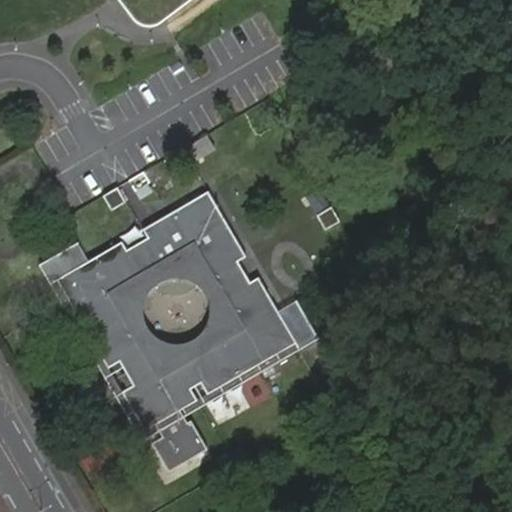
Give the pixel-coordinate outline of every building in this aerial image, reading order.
[(109,0),(132,34),(184,0),(109,0)] [(97,31),(81,3),(52,19),(68,47),(97,31)] [(99,25),(118,49),(137,34),(118,10),(99,25)] [(42,18),(31,26),(49,50),(59,42),(42,18)] [(125,389),(149,429),(152,428),(156,435),(160,441),(149,448),(166,476),(205,453),(188,425),(182,428),(178,421),(174,414),(202,398),(195,386),(203,381),(211,392),(296,341),(279,312),(260,279),(250,284),(237,263),(246,257),(207,191),(143,229),(149,238),(128,250),(123,241),(90,260),(60,278),(111,366),(123,360),(136,384),(125,389)] [(104,370),(117,393),(145,441),(156,435),(152,428),(149,429),(125,389),(136,384),(123,360),(111,366),(60,278),(90,260),(79,241),(42,264),(104,370)] [(202,398),(174,414),(178,421),(319,337),(299,301),(279,312),(296,341),(211,392),(203,381),(195,386),(202,398)]
